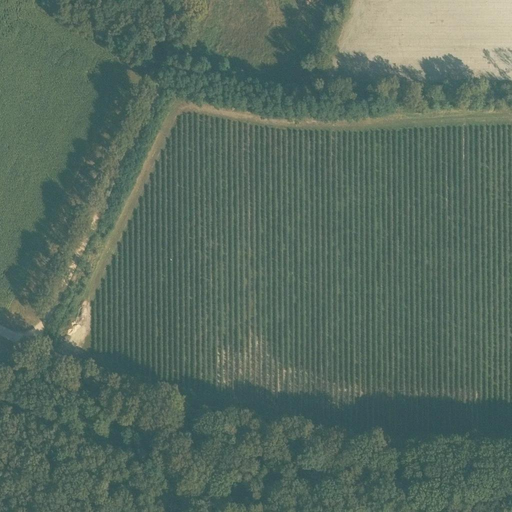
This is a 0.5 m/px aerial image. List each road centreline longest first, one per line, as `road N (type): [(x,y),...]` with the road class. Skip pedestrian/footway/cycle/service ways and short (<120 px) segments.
road 1 (unclassified): [(511,456),(371,454),(175,407),(0,329)]
road 2 (track): [(0,407),(142,125),(190,0)]
road 3 (track): [(169,65),(302,101),(511,101)]
